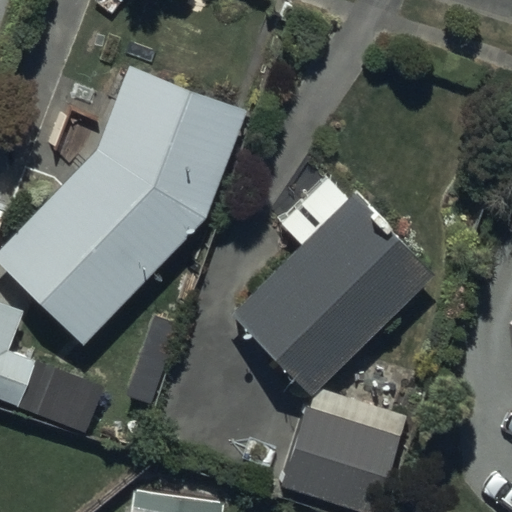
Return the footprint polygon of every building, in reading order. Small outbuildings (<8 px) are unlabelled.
[(95,154),(0,246),(0,267),(80,347),(205,220),(246,113),(127,68),(95,154)] [(364,212),(350,199),(229,318),(308,398),(430,278),(379,226),(382,223),(367,208),(364,212)] [(23,312),(0,303),(0,399),(21,407),(36,364),(7,354),(23,312)] [(307,410),(283,489),(354,511),(380,511),(408,421),(320,394),(314,412),(307,410)] [(132,497),(130,511),(223,511),(223,509),(132,497)]
